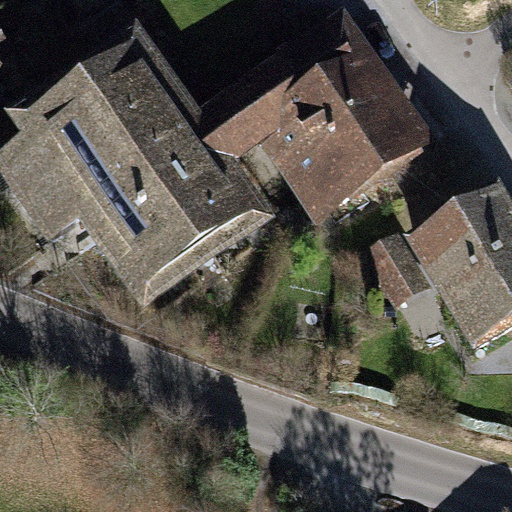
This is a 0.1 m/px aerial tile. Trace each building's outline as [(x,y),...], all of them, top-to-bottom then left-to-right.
[(248,104),(216,126),(238,158),(270,136),(324,212),(342,200),(344,203),(414,154),(335,41),(247,102),(248,104)] [(0,46),(0,74),(13,65),(0,46)] [(129,69),(39,133),(44,140),(1,170),(54,243),(96,213),(151,290),(241,226),(208,179),(238,158),(216,126),(185,148),(129,69)] [(511,230),(496,204),(418,251),(477,350),(511,328),(511,230)] [(386,287),(412,271),(397,246),(371,262),(386,287)]
